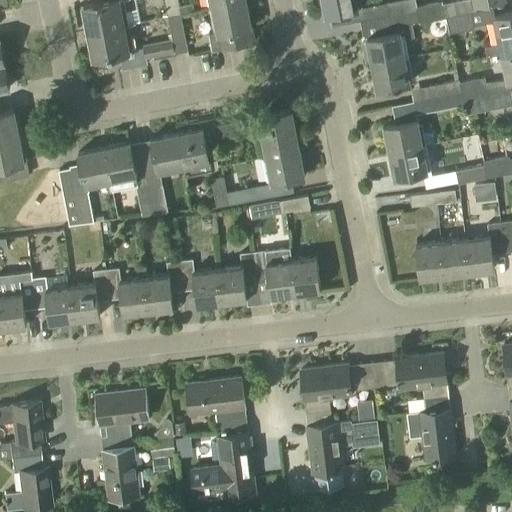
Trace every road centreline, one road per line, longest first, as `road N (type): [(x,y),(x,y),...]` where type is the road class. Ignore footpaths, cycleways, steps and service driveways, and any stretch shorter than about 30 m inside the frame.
road 1 (residential): [(301,64),(274,78),(104,112),(82,108),(66,81),(48,0)]
road 2 (residential): [(372,322),(331,95),(301,64)]
road 3 (residential): [(61,360),(263,335)]
